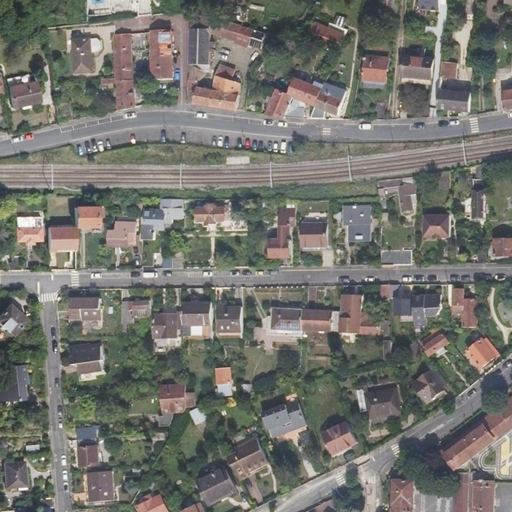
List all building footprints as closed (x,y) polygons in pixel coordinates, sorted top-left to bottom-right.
[(134,0),(136,14),(139,14),(139,11),(150,10),(149,0),(134,0)] [(441,0),(421,0),(420,10),(440,12),(441,0)] [(397,7),(385,6),(383,23),(395,24),(397,7)] [(188,27),(186,104),(207,108),(235,112),(237,97),(237,84),(231,82),(216,77),(213,76),(211,92),(194,90),(195,83),(197,83),(202,76),(202,73),(201,71),(201,65),(208,65),(208,33),(260,50),(265,35),(213,18),(207,9),(194,9),(187,17),(188,27)] [(345,20),(335,16),(332,23),(343,27),(345,20)] [(460,17),(450,16),(449,28),(458,30),(460,17)] [(335,52),(342,37),(314,24),(307,39),(335,52)] [(149,50),(151,81),(170,80),(167,32),(148,34),(149,50)] [(127,36),(129,53),(149,50),(148,34),(127,36)] [(115,80),(115,81),(130,81),(129,53),(127,36),(112,37),(115,80)] [(89,39),(69,41),(72,75),(91,73),(90,53),(96,53),(99,49),(98,43),(95,40),(89,41),(89,39)] [(432,59),(402,56),(400,78),(430,81),(432,59)] [(387,59),(365,57),(362,83),(385,85),(387,59)] [(271,66),(263,61),(260,66),(258,69),(267,74),(271,66)] [(246,71),(252,76),(258,69),(260,66),(255,62),(246,71)] [(454,81),(456,64),(440,63),(439,79),(454,81)] [(216,77),(231,82),(233,75),(218,70),(216,77)] [(6,87),(27,82),(25,75),(4,80),(6,87)] [(321,90),(294,79),(288,95),(292,97),(284,117),(301,119),(303,103),(313,108),(321,90)] [(38,102),(34,81),(27,82),(6,87),(5,87),(9,108),(38,102)] [(115,86),(117,111),(133,108),(132,95),(142,95),(141,81),(130,81),(115,81),(115,86)] [(309,120),(322,120),(323,112),(335,116),(344,93),(323,84),(321,90),(313,108),(309,120)] [(500,93),(503,112),(511,111),(511,87),(507,88),(508,92),(500,93)] [(277,90),(265,117),(283,120),(284,117),(292,97),(288,95),(277,90)] [(438,92),(436,110),(469,113),(471,95),(438,92)] [(379,106),(377,121),(388,121),(390,107),(379,106)] [(30,112),(32,129),(48,126),(46,110),(30,112)] [(485,166),(478,168),(478,180),(475,180),(475,217),(466,218),(466,223),(486,223),(485,166)] [(451,173),(440,176),(440,182),(445,182),(444,187),(451,188),(451,173)] [(380,182),(380,193),(385,193),(385,187),(400,186),(400,210),(411,210),(411,208),(411,202),(416,202),(417,179),(380,182)] [(74,197),(65,197),(65,205),(52,205),(52,214),(53,214),(54,222),(74,222),(74,208),(74,197)] [(142,227),(142,231),(163,232),(163,225),(172,226),(172,222),(171,200),(161,200),(161,206),(165,206),(165,213),(161,213),(143,212),(142,227)] [(171,200),(172,222),(182,222),(182,200),(171,200)] [(221,206),(197,206),(197,221),(206,221),(206,223),(217,223),(217,220),(225,221),(225,209),(221,209),(221,206)] [(369,207),(344,207),(345,225),(348,225),(349,240),(370,240),(369,207)] [(74,222),(74,226),(79,226),(97,226),(96,215),(96,208),(74,208),(74,222)] [(295,228),(295,208),(279,209),(279,241),(284,241),(284,238),(290,238),(293,238),(293,228),(295,228)] [(425,238),(435,238),(451,238),(451,216),(425,217),(425,238)] [(38,220),(14,220),(15,244),(23,244),(23,247),(31,247),(31,244),(39,243),(39,239),(41,239),(41,227),(38,227),(38,220)] [(109,223),(109,248),(129,247),(129,243),(136,243),(135,223),(109,223)] [(327,224),(302,224),(302,246),(327,246),(327,224)] [(290,256),(290,238),(284,238),(284,241),(279,241),(271,241),(271,260),(282,259),(282,256),(290,256)] [(441,246),(451,246),(451,238),(435,238),(435,258),(438,258),(441,246)] [(511,257),(511,241),(494,241),(494,245),(489,245),(488,257),(511,257)] [(173,254),(173,269),(184,269),(184,249),(173,249),(173,254)] [(333,251),(333,267),(340,267),(344,267),(344,250),(333,251)] [(412,251),(386,250),(385,262),(412,263),(412,251)] [(322,251),(322,267),(333,267),(333,251),(322,251)] [(477,252),(478,265),(486,265),(486,252),(477,252)] [(164,255),(164,269),(173,269),(173,254),(164,255)] [(0,255),(0,271),(9,271),(9,257),(9,255),(0,255)] [(9,257),(9,271),(16,271),(21,271),(21,257),(9,257)] [(390,300),(390,286),(380,286),(380,299),(390,300)] [(398,297),(398,286),(394,286),(390,286),(390,300),(394,300),(398,297)] [(478,329),(478,301),(465,301),(465,291),(454,291),(454,315),(464,315),(464,329),(478,329)] [(442,309),(441,295),(413,297),(414,301),(415,317),(416,328),(428,327),(427,318),(436,318),(442,309)] [(341,325),(341,332),(380,333),(381,319),(361,318),(361,297),(342,296),(342,311),(341,325)] [(101,299),(72,300),(73,319),(104,318),(104,312),(102,312),(101,299)] [(124,319),(124,339),(128,338),(127,319),(130,319),(130,309),(151,309),(151,301),(125,301),(125,319),(124,319)] [(412,317),(412,301),(402,301),(402,304),(395,304),(395,317),(412,317)] [(185,303),(186,325),(214,325),(214,303),(185,303)] [(26,320),(9,304),(0,314),(0,324),(12,335),(26,320)] [(244,327),(244,305),(221,305),(221,327),(244,327)] [(303,330),(303,310),(274,309),(273,329),(303,330)] [(342,311),(303,310),(303,330),(332,330),(333,324),(341,325),(342,311)] [(155,315),(156,338),(178,338),(178,315),(155,315)] [(449,344),(439,328),(436,328),(434,330),(431,331),(433,335),(423,342),(430,355),(449,344)] [(485,336),(478,329),(464,329),(457,329),(457,339),(464,339),(464,337),(485,336)] [(481,368),(499,355),(486,338),(468,352),(481,368)] [(414,359),(424,351),(417,341),(407,348),(414,359)] [(93,346),(71,349),(73,365),(78,364),(80,380),(96,379),(96,375),(103,374),(102,361),(104,361),(102,347),(93,347),(93,346)] [(24,364),(1,366),(2,382),(0,382),(0,400),(24,399),(23,381),(25,381),(24,364)] [(447,383),(436,367),(431,371),(442,387),(447,383)] [(233,369),(221,369),(221,391),(219,391),(218,395),(233,395),(233,369)] [(431,371),(413,384),(425,402),(444,389),(442,387),(431,371)] [(185,410),(187,407),(186,385),(163,387),(165,412),(185,411),(185,410)] [(363,391),(356,392),(359,405),(365,404),(369,421),(400,414),(395,389),(364,395),(363,391)] [(198,406),(197,392),(188,393),(189,408),(198,406)] [(511,399),(444,452),(457,470),(511,427),(511,399)] [(291,404),(265,411),(268,423),(270,422),(274,436),(308,427),(301,404),(292,407),(291,404)] [(203,406),(192,412),(197,422),(208,417),(203,406)] [(348,424),(323,435),(333,456),(357,443),(348,424)] [(98,439),(103,438),(102,427),(94,427),(94,429),(78,430),(79,440),(81,440),(98,439)] [(167,440),(167,433),(156,433),(156,441),(167,440)] [(239,451),(229,456),(241,480),(265,468),(264,465),(270,462),(258,437),(237,448),(239,451)] [(98,439),(81,440),(81,445),(80,446),(81,466),(101,465),(100,446),(99,446),(98,439)] [(26,454),(39,453),(38,444),(25,445),(26,454)] [(25,463),(5,464),(7,487),(18,486),(19,490),(30,489),(29,469),(26,469),(25,463)] [(227,469),(201,481),(211,502),(237,490),(227,469)] [(115,500),(114,472),(89,473),(90,486),(93,486),(95,502),(115,500)] [(493,511),(494,472),(472,472),(471,511),(493,511)] [(455,475),(453,511),(468,511),(469,475),(455,475)] [(156,483),(152,480),(148,487),(152,490),(156,483)] [(415,511),(416,484),(395,483),(394,511),(415,511)] [(146,503),(139,507),(140,511),(168,511),(169,511),(161,495),(154,499),(152,495),(145,499),(146,503)] [(49,508),(54,508),(54,498),(37,500),(38,509),(40,509),(49,508)]
